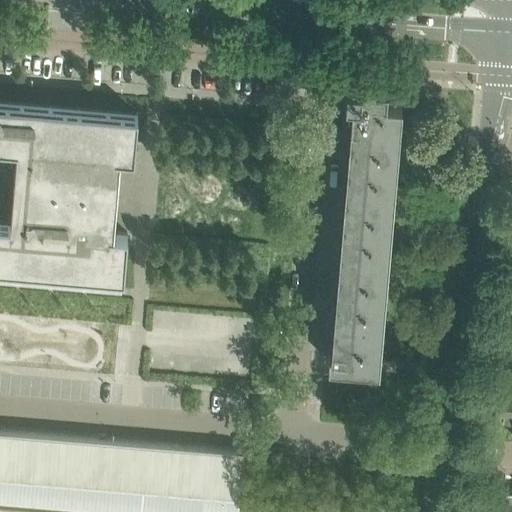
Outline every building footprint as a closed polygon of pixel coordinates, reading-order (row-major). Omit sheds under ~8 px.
[(329,346),(327,359),(378,363),(401,99),(385,97),(386,83),(387,82),(346,79),(344,95),(351,96),(330,346),(329,346)] [(0,263),(123,275),(127,232),(113,230),(119,154),(134,155),(137,112),(0,100),(0,263)] [(511,297),(500,296),(497,313),(508,314),(507,325),(511,325),(511,297)] [(20,313),(0,311),(0,361),(17,363),(20,313)] [(486,380),(484,392),(496,393),(493,417),(511,419),(511,383),(498,381),(486,380)] [(0,499),(140,511),(237,511),(238,504),(242,449),(0,427),(0,499)] [(499,511),(502,488),(501,488),(501,492),(480,490),(477,511),(499,511)] [(511,511),(511,488),(502,488),(499,511),(511,511)] [(0,511),(331,511),(238,504),(237,511),(140,511),(0,499),(0,511)]
